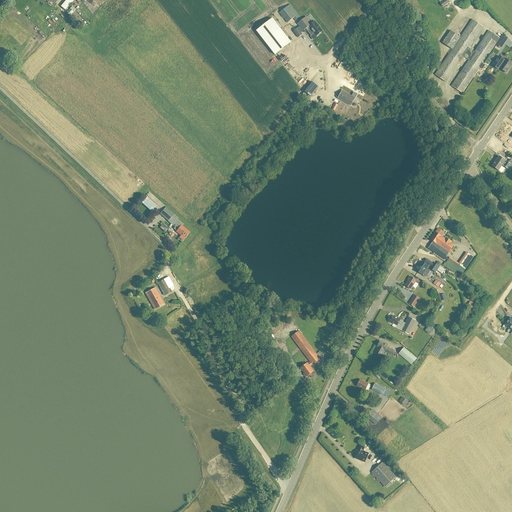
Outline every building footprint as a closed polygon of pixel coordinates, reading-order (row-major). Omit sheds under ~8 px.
[(66,10),(75,0),(67,0),(62,6),(66,10)] [(244,29),(223,0),(221,0),(214,6),(235,36),(244,29)] [(83,1),(79,4),(85,11),(89,8),(83,1)] [(295,21),(298,19),(300,17),(290,4),(279,13),(287,23),(293,18),(295,21)] [(72,6),(66,12),(70,16),(76,10),(72,6)] [(316,36),(323,31),(315,21),(312,24),(306,17),(298,23),(303,31),(306,29),(311,36),(314,33),(316,36)] [(257,30),(256,31),(275,55),(276,54),(291,42),(272,18),(257,30)] [(451,86),(463,93),(481,66),(483,68),(486,64),(483,63),(500,38),(488,30),(474,51),(469,48),(484,27),(472,19),(460,37),(450,30),(442,42),(452,49),(435,74),(446,82),(463,56),(469,60),(451,86)] [(298,38),(303,34),(298,27),(293,31),(298,38)] [(506,73),(511,64),(511,63),(506,59),(505,60),(499,56),(492,65),(499,69),(499,68),(506,73)] [(312,82),(305,91),(311,96),(319,87),(312,82)] [(338,98),(345,102),(351,105),(355,97),(342,90),(338,98)] [(501,172),(502,172),(503,172),(505,169),(501,166),(502,165),(507,168),(511,164),(507,161),(506,163),(504,162),(505,160),(499,156),(492,166),(501,172)] [(152,212),(158,206),(155,204),(149,209),(152,212)] [(166,207),(160,214),(171,224),(172,224),(178,229),(176,231),(181,235),(179,238),(183,240),(189,232),(181,226),(182,224),(176,219),(177,218),(166,207)] [(434,252),(435,252),(444,238),(435,232),(425,247),(434,252)] [(444,238),(435,252),(447,260),(448,258),(446,257),(454,245),(451,243),(452,241),(446,238),(445,239),(444,238)] [(461,266),(467,269),(471,263),(474,264),(477,258),(468,253),(461,266)] [(415,270),(426,276),(430,269),(435,272),(440,266),(433,262),(433,263),(427,259),(424,263),(421,261),(415,270)] [(408,279),(408,280),(405,285),(411,289),(416,281),(418,283),(420,281),(417,279),(416,280),(410,276),(410,277),(409,277),(408,279)] [(164,295),(172,291),(165,278),(157,282),(164,295)] [(155,309),(164,304),(155,287),(146,292),(155,309)] [(420,298),(415,295),(410,303),(414,306),(420,298)] [(395,327),(407,333),(412,323),(407,321),(405,324),(399,321),(400,319),(392,315),(389,321),(390,321),(389,322),(392,323),(396,325),(395,327)] [(492,322),(488,328),(501,338),(506,331),(492,322)] [(310,367),(321,359),(317,354),(300,330),(291,336),(310,362),(308,363),(300,368),(304,373),(304,374),(305,376),(306,376),(314,371),(310,367)] [(382,353),(383,351),(393,355),(395,351),(386,347),(387,344),(383,342),(383,343),(380,341),(377,346),(378,347),(376,350),(375,352),(381,355),(382,353)] [(417,358),(407,350),(402,356),(411,364),(417,358)] [(365,390),(368,383),(360,379),(357,386),(365,390)] [(383,395),(386,389),(375,383),(372,390),(383,395)] [(368,419),(375,425),(378,421),(370,415),(368,419)] [(359,449),(355,458),(365,462),(369,453),(363,451),(364,447),(360,445),(359,449)] [(372,472),(385,487),(396,477),(383,462),(372,472)] [(350,494),(345,488),(342,491),(341,490),(337,493),(338,494),(335,497),(340,503),(350,494)]
